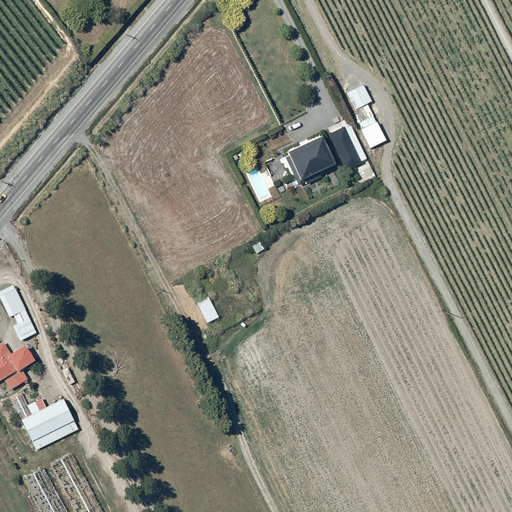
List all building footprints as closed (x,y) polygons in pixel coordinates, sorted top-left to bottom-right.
[(369,117),(362,104),(371,100),(362,84),(346,92),(361,121),(369,117)] [(367,159),(348,119),(326,129),(344,169),(367,159)] [(385,139),(376,121),(361,128),(370,147),(385,139)] [(333,166),(331,162),(320,136),(288,151),(300,176),(301,180),(305,178),(307,183),(322,176),(320,172),(333,166)] [(264,248),(259,240),(250,245),(256,253),(264,248)] [(0,297),(9,316),(11,315),(13,314),(17,322),(15,323),(22,339),(36,332),(13,284),(0,290),(0,297)] [(218,316),(208,295),(196,301),(206,322),(218,316)] [(0,379),(2,378),(9,390),(27,379),(20,367),(34,358),(25,342),(10,352),(3,341),(0,343),(0,379)] [(70,367),(62,371),(73,395),(81,391),(70,367)] [(77,429),(63,398),(46,406),(42,397),(27,404),(22,394),(12,399),(36,449),(77,429)] [(103,511),(70,454),(50,466),(76,511),(103,511)] [(66,511),(43,469),(24,479),(40,511),(66,511)]
